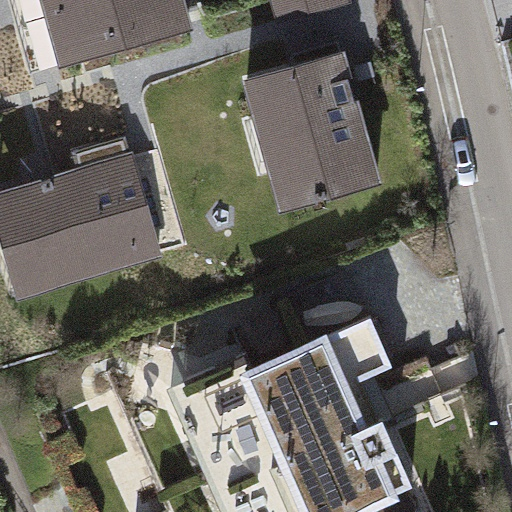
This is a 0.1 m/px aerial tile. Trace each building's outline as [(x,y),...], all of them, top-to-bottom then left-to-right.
[(194,28),(186,0),(11,0),(33,75),(194,28)] [(350,0),(268,0),(276,29),(353,8),(350,0)] [(343,60),(240,91),(282,229),(385,199),(343,60)] [(0,193),(0,231),(20,298),(165,255),(135,154),(0,193)] [(381,372),(359,326),(229,388),(287,511),(366,511),(403,495),(372,430),(362,434),(341,391),(381,372)]
